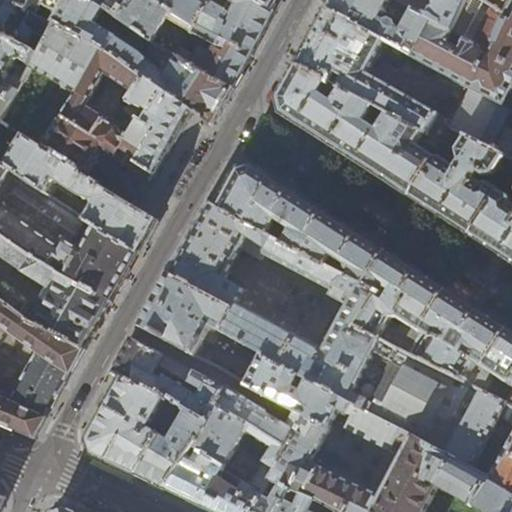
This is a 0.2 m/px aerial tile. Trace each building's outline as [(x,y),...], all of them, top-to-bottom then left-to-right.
[(17,5),(6,0),(0,0),(0,36),(38,55),(40,56),(57,26),(56,26),(17,5)] [(19,0),(17,5),(56,26),(70,0),(19,0)] [(216,121),(234,88),(197,68),(181,58),(174,54),(162,48),(154,42),(148,51),(158,60),(165,73),(148,62),(140,56),(95,26),(105,10),(89,0),(70,0),(56,26),(57,26),(58,24),(147,81),(194,112),(204,119),(213,126),(214,125),(216,121)] [(89,0),(105,10),(120,20),(132,0),(89,0)] [(275,12),(274,11),(255,0),(234,0),(234,1),(233,1),(227,11),(213,2),(212,3),(197,27),(174,11),(152,1),(150,0),(132,0),(120,20),(140,33),(138,38),(144,42),(147,37),(154,42),(167,21),(191,36),(193,33),(216,47),(213,53),(201,47),(196,56),(184,49),(183,51),(178,48),(174,54),(181,58),(197,68),(234,88),(246,65),(275,12)] [(152,0),(152,1),(174,11),(197,27),(212,3),(209,2),(209,0),(208,0),(152,0)] [(279,0),(231,0),(233,1),(234,1),(234,0),(255,0),(274,11),(279,0)] [(368,76),(387,43),(329,11),(314,37),(297,67),(329,84),(331,84),(336,76),(345,80),(340,89),(343,91),(377,108),(391,115),(447,144),(454,130),(511,159),(511,131),(505,128),(511,114),(511,111),(505,108),(511,94),(511,14),(510,13),(484,0),(469,0),(468,4),(454,32),(435,23),(422,47),(416,59),(472,90),(455,124),(368,76)] [(435,23),(393,0),(335,0),(331,8),(329,11),(387,43),(407,54),(414,43),(422,47),(435,23)] [(393,0),(435,23),(454,32),(468,4),(460,0),(393,0)] [(511,0),(484,0),(510,13),(511,9),(511,0)] [(137,173),(134,177),(151,188),(154,182),(157,177),(141,166),(158,132),(142,122),(137,118),(126,111),(125,110),(114,126),(108,122),(110,120),(87,107),(105,76),(136,96),(147,81),(58,24),(57,26),(40,56),(38,55),(31,67),(78,95),(42,149),(58,158),(66,164),(87,177),(104,151),(115,158),(115,160),(137,173)] [(0,96),(12,103),(17,93),(9,89),(7,81),(17,65),(24,62),(31,67),(38,55),(0,36),(0,96)] [(344,154),(412,198),(447,144),(391,115),(384,126),(370,117),(377,108),(343,91),(335,104),(322,95),(329,84),(297,67),(279,100),(281,106),(283,115),(338,150),(344,154)] [(183,132),(204,119),(194,112),(147,81),(136,96),(126,111),(137,118),(142,107),(153,113),(150,120),(145,118),(142,122),(158,132),(141,166),(157,177),(181,135),(183,132)] [(0,124),(1,123),(12,103),(0,96),(0,124)] [(88,178),(87,177),(66,164),(61,172),(53,166),(58,158),(42,149),(1,123),(0,124),(0,162),(47,194),(51,189),(56,180),(83,199),(99,201),(90,216),(88,221),(96,227),(139,255),(142,250),(158,221),(140,211),(94,182),(89,189),(84,186),(88,178)] [(446,219),(472,236),(502,192),(489,184),(488,177),(496,175),(498,172),(510,180),(511,176),(511,159),(454,130),(447,144),(412,198),(429,209),(446,219)] [(135,262),(139,255),(96,227),(83,251),(72,243),(88,221),(47,194),(0,162),(0,232),(66,275),(112,302),(116,295),(135,262)] [(255,168),(247,170),(239,172),(237,177),(220,210),(312,258),(318,247),(356,271),(352,279),(367,286),(388,253),(347,227),(319,209),(255,168)] [(502,192),(472,236),(498,252),(511,261),(511,176),(510,180),(502,192)] [(220,210),(212,205),(192,240),(190,244),(171,275),(234,311),(222,332),(263,354),(304,377),(314,382),(356,406),(405,432),(415,437),(440,451),(474,387),(466,382),(419,359),(410,355),(395,348),(362,329),(380,293),(367,286),(352,279),(312,258),(220,210)] [(0,254),(52,288),(33,322),(85,350),(96,331),(112,302),(66,275),(0,232),(0,298),(22,314),(29,301),(0,282),(0,254)] [(395,348),(410,355),(423,334),(449,293),(414,270),(388,253),(367,286),(380,293),(362,329),(395,348)] [(141,327),(195,357),(212,326),(222,332),(234,311),(171,275),(164,287),(153,307),(141,327)] [(451,294),(449,293),(423,334),(431,339),(419,359),(466,382),(478,364),(486,369),(509,331),(474,309),(451,294)] [(0,425),(33,439),(35,440),(36,439),(59,396),(85,350),(33,322),(22,314),(0,298),(0,425)] [(195,357),(246,385),(263,354),(222,332),(212,326),(195,357)] [(511,332),(509,331),(486,369),(498,377),(511,385),(511,396),(508,403),(511,404),(511,332)] [(113,374),(124,381),(145,392),(147,389),(168,400),(189,412),(211,425),(226,392),(183,368),(133,340),(115,371),(113,374)] [(304,377),(263,354),(246,385),(252,388),(297,413),(330,431),(331,430),(330,429),(340,410),(350,416),(356,406),(314,382),(306,395),(297,390),(304,377)] [(487,393),(498,377),(486,369),(478,364),(466,382),(474,387),(487,393)] [(95,456),(139,476),(162,438),(150,431),(168,400),(147,389),(145,392),(124,381),(112,403),(108,409),(91,441),(95,456)] [(501,416),(508,403),(487,393),(474,387),(440,451),(473,469),(501,416)] [(181,496),(204,508),(213,511),(278,511),(280,509),(293,490),(309,496),(323,469),(313,463),(321,445),(323,446),(327,437),(330,431),(297,413),(293,419),(289,426),(226,392),(211,425),(196,452),(169,490),(181,496)] [(511,404),(508,403),(501,416),(511,421),(511,404)] [(394,453),(405,432),(356,406),(350,416),(352,417),(349,422),(345,429),(394,453)] [(150,482),(169,490),(196,452),(211,425),(189,412),(171,443),(162,438),(139,476),(150,482)] [(427,511),(431,506),(440,489),(474,506),(475,505),(492,479),(491,478),(473,469),(440,451),(415,437),(382,499),(373,495),(373,494),(363,488),(362,489),(323,469),(309,496),(329,507),(338,511),(427,511)] [(511,511),(511,442),(491,478),(492,479),(475,505),(486,511),(511,511)] [(312,511),(315,506),(320,508),(322,511),(326,511),(329,507),(309,496),(293,490),(280,509),(278,511),(312,511)]
